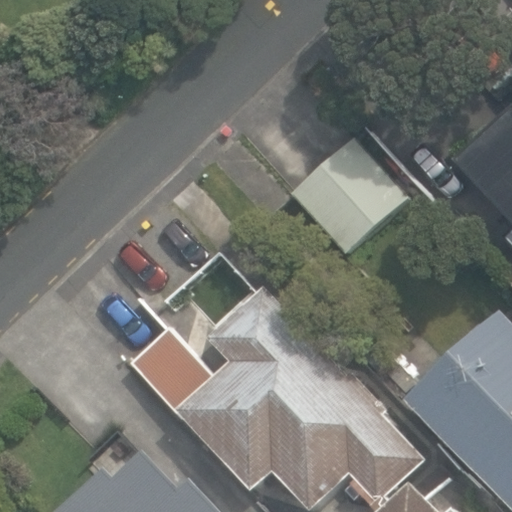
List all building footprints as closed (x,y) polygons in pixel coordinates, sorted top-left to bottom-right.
[(24,115),(38,131),(66,106),(52,90),(24,115)] [(511,123),(469,164),(511,208),(511,123)] [(299,192),(352,255),(415,199),(361,137),(299,192)] [(283,473),(318,511),(359,475),(364,481),(360,484),(381,507),(432,462),(389,414),(393,410),(361,374),(354,380),(273,289),(217,338),(239,363),(221,378),(177,328),(142,359),(261,493),(283,473)] [(511,314),(417,402),(511,505),(511,314)] [(69,511),(227,511),(196,479),(186,489),(152,453),(122,481),(112,470),(69,511)] [(403,511),(446,511),(428,491),(403,511)]
